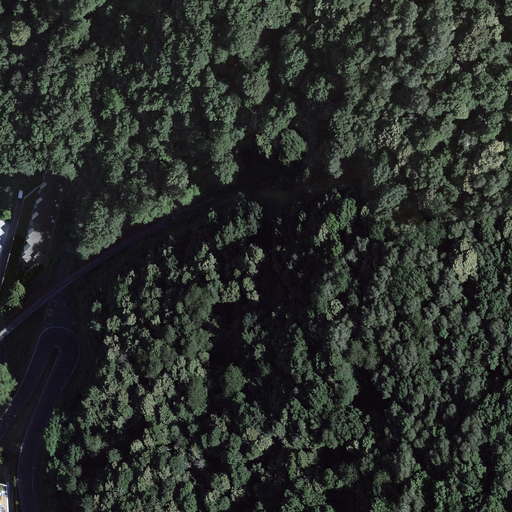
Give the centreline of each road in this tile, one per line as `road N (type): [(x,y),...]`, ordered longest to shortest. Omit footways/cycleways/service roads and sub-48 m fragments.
road 1 (track): [(125,0),(101,63),(102,148),(56,269),(44,343)]
road 2 (tertiary): [(29,511),(28,454),(67,343),(56,336),(44,343),(0,429)]
